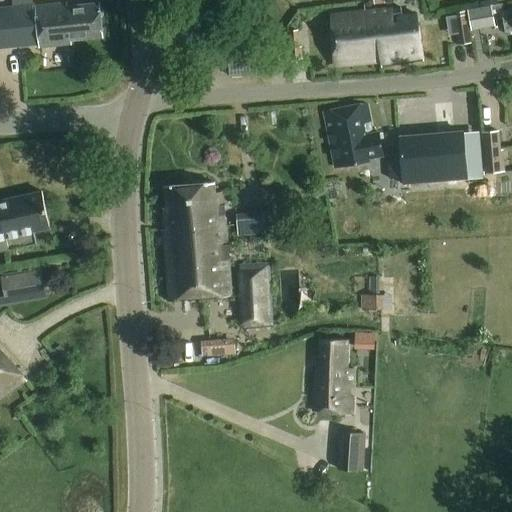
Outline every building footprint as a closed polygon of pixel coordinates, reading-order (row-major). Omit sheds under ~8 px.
[(6,8),(10,48),(38,45),(39,47),(58,45),(57,41),(102,36),(100,17),(103,14),(102,8),(99,6),(98,3),(67,7),(66,3),(35,6),(35,5),(34,5),(13,8),(6,8)] [(491,6),(467,10),(470,31),(495,26),(491,6)] [(394,17),(393,10),(331,18),(335,65),(382,59),(383,63),(404,61),(416,60),(423,58),(416,15),(394,17)] [(454,13),(459,35),(457,35),(459,45),(471,43),(465,11),(454,13)] [(301,44),(288,45),(289,60),(303,59),(302,44),(301,44)] [(278,75),(276,50),(229,53),(231,77),(278,75)] [(368,158),(384,155),(379,133),(373,134),(370,117),(369,117),(366,104),(324,112),(335,168),(368,161),(368,158)] [(481,133),(485,174),(505,172),(503,150),(501,150),(499,131),(481,133)] [(401,156),(388,157),(390,179),(403,178),(403,183),(467,178),(466,166),(463,133),(399,139),(401,156)] [(165,230),(162,230),(167,301),(229,297),(222,192),(215,193),(214,183),(165,186),(166,208),(163,208),(165,230)] [(50,228),(42,192),(0,200),(0,252),(37,244),(34,231),(50,228)] [(263,213),(236,215),(237,220),(238,236),(265,234),(263,213)] [(268,265),(235,267),(238,296),(241,296),(244,329),(273,327),(268,265)] [(2,277),(6,298),(46,291),(42,269),(2,277)] [(382,295),(379,295),(379,286),(369,286),(369,296),(361,296),(361,309),(382,309),(382,295)] [(347,340),(321,339),(320,368),(316,367),(313,411),(353,414),(354,369),(347,369),(347,340)] [(0,399),(1,398),(26,381),(8,360),(0,352),(0,399)] [(362,471),(365,434),(341,432),(338,469),(362,471)]
